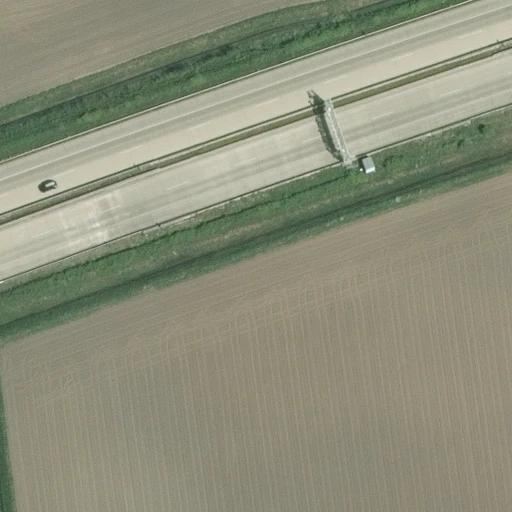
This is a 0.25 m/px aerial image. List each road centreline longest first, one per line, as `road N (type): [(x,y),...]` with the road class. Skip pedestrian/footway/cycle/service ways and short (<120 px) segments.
road 1 (motorway): [(0,258),(511,83)]
road 2 (motorway): [(511,17),(0,191)]
